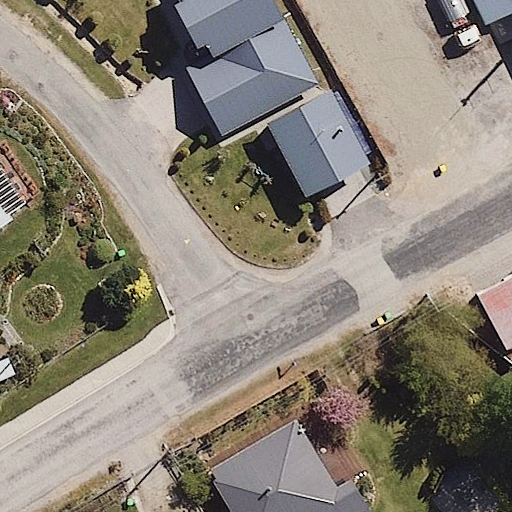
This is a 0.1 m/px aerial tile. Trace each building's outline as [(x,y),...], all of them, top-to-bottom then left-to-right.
[(174,0),(174,11),(196,47),(177,57),(218,137),(263,114),(326,81),(284,0),(174,0)] [(326,81),(263,114),(308,202),(378,165),(333,77),(326,81)] [(0,231),(36,208),(0,153),(0,231)] [(511,268),(475,288),(507,350),(511,347),(511,268)] [(303,511),(331,496),(286,417),(206,462),(235,511),(303,511)]
